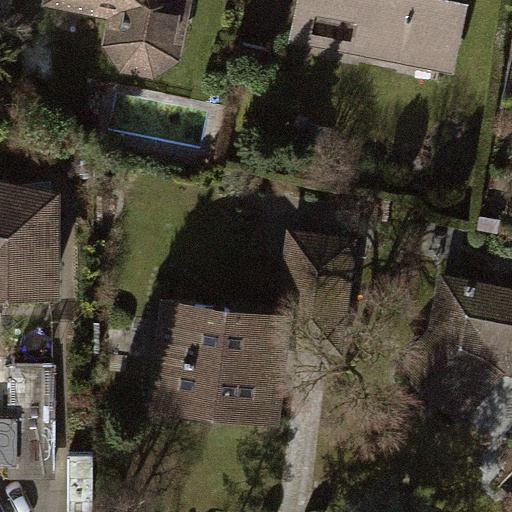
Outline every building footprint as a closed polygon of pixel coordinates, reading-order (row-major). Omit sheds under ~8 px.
[(53,0),(49,16),(107,30),(99,53),(120,82),(159,85),(175,70),(181,43),(188,0),(53,0)] [(466,0),(298,0),(290,44),(451,76),(466,0)] [(84,191),(0,172),(0,301),(87,302),(84,191)] [(355,233),(286,226),(282,274),(350,281),(355,233)] [(511,372),(511,284),(438,269),(426,325),(395,366),(461,424),(507,372),(511,372)] [(295,309),(160,291),(145,400),(280,418),(295,309)] [(21,351),(0,350),(0,463),(10,464),(21,464),(21,361),(21,351)] [(54,362),(21,361),(21,464),(10,464),(10,476),(54,476),(54,362)]
